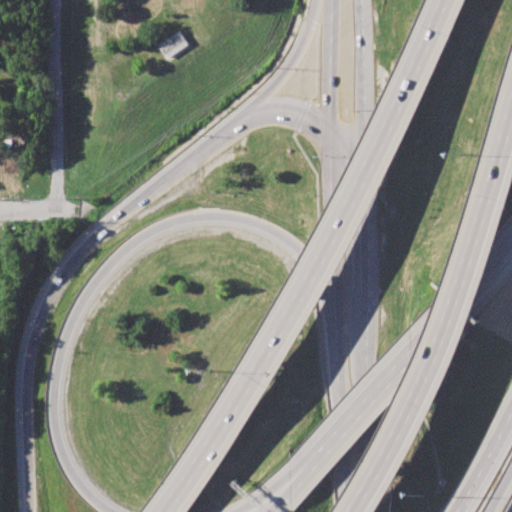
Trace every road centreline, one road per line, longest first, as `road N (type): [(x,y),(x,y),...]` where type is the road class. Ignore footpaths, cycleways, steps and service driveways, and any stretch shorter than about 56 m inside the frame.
road 1 (motorway): [(282,504),(256,511),(107,511),(55,440),(52,373),(62,336),(79,299),(140,235),(208,214),(247,219),(278,236),(339,320)]
road 2 (motorway): [(317,0),(273,84),(111,219),(43,307),(25,372),(28,511)]
road 3 (motorway): [(446,0),(390,134),(269,362),(162,511)]
road 4 (motorway): [(357,511),(381,481),(427,383),(511,122)]
road 5 (primary): [(363,511),(363,151)]
road 6 (motorway): [(511,241),(303,480)]
road 7 (residential): [(55,0),(55,205)]
road 8 (primary): [(334,126),(339,320)]
road 9 (primary): [(339,320),(344,511)]
road 10 (primary): [(363,151),(360,0)]
road 11 (primary): [(332,0),(334,126)]
